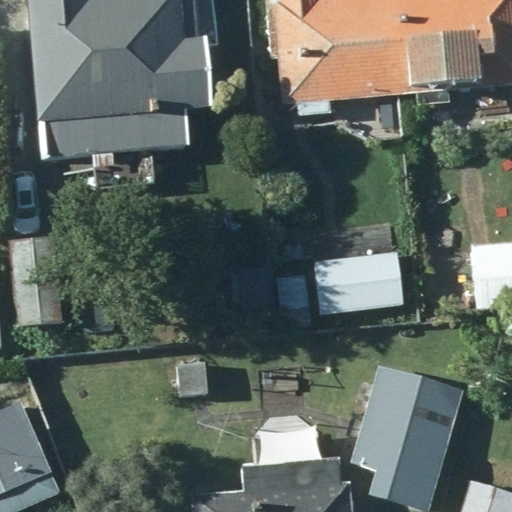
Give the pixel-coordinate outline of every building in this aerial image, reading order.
[(14,0),(25,126),(29,127),(30,162),(179,152),(176,115),(200,113),(194,41),(172,42),(169,0),(14,0)] [(266,0),(274,106),(398,98),(390,0),(266,0)] [(511,0),(390,0),(398,98),(511,90),(511,0)] [(53,303),(46,241),(0,245),(0,269),(4,308),(53,303)] [(511,244),(464,249),(470,314),(511,310),(511,244)] [(395,307),(389,256),(307,266),(314,317),(395,307)] [(306,330),(300,278),(273,281),(280,333),(306,330)] [(201,365),(172,367),(176,399),(204,396),(201,365)] [(409,511),(421,511),(459,394),(377,367),(345,468),(368,476),(361,497),(409,511)] [(0,499),(46,479),(11,401),(0,406),(0,499)] [(239,493),(183,498),(184,511),(343,511),(341,488),(332,489),(330,464),(237,471),(239,493)] [(511,511),(511,491),(463,479),(454,511),(511,511)]
